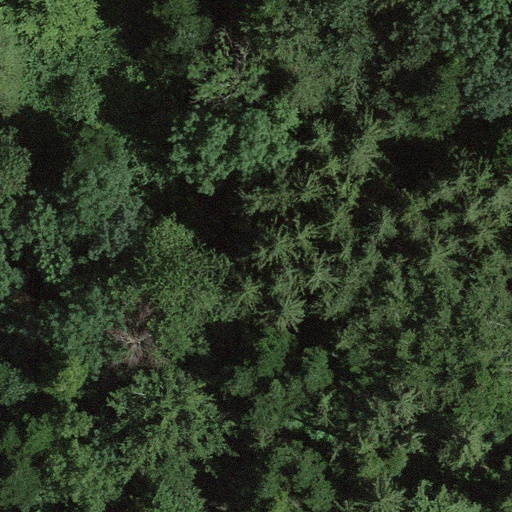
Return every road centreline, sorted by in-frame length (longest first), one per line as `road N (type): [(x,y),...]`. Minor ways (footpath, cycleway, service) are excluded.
road 1 (unclassified): [(202,511),(178,0)]
road 2 (track): [(199,453),(0,289)]
